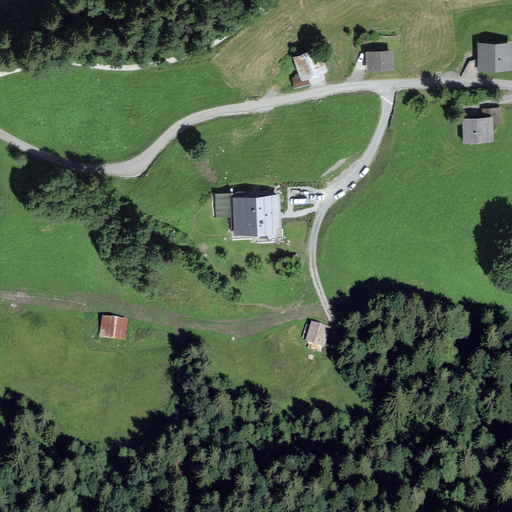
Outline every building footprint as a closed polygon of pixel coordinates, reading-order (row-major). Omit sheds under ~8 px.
[(511,43),(475,44),(476,72),(511,71),(511,43)] [(389,47),(361,46),(359,75),(388,76),(389,47)] [(319,55),(294,63),(301,83),(326,75),(319,55)] [(497,115),(458,115),(458,145),(497,146),(497,115)] [(278,200),(238,199),(237,233),(277,234),(278,200)] [(130,323),(102,318),(99,339),(126,344),(130,323)] [(326,331),(309,325),(302,347),(319,353),(326,331)]
